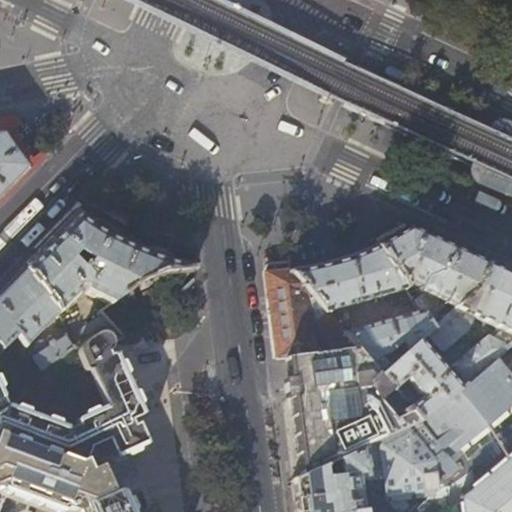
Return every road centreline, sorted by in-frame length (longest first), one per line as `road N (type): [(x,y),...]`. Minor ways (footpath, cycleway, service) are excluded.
road 1 (tertiary): [(210,129),(257,511)]
road 2 (secondary): [(261,120),(511,234)]
road 3 (secondary): [(511,95),(313,5)]
road 4 (tertiary): [(0,243),(147,94)]
road 5 (secondary): [(0,90),(133,70)]
road 6 (secondary): [(261,120),(313,5)]
road 7 (secondary): [(15,0),(128,53)]
